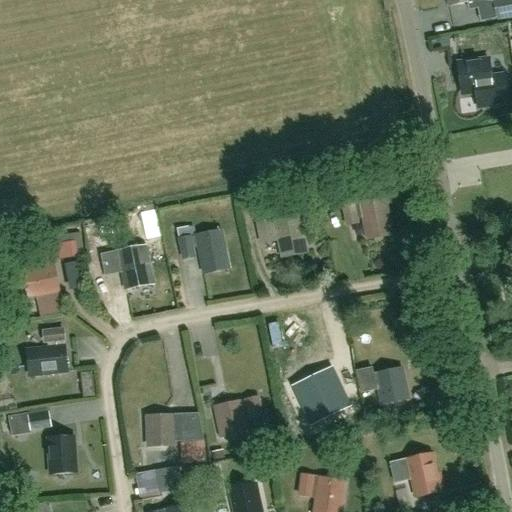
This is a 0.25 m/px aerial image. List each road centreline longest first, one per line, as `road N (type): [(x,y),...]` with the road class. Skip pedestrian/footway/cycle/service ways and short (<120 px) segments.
road 1 (residential): [(459,275),(131,334),(115,351),(106,391),(126,511)]
road 2 (unclassified): [(459,275),(402,0)]
road 3 (unclassified): [(508,511),(479,372)]
